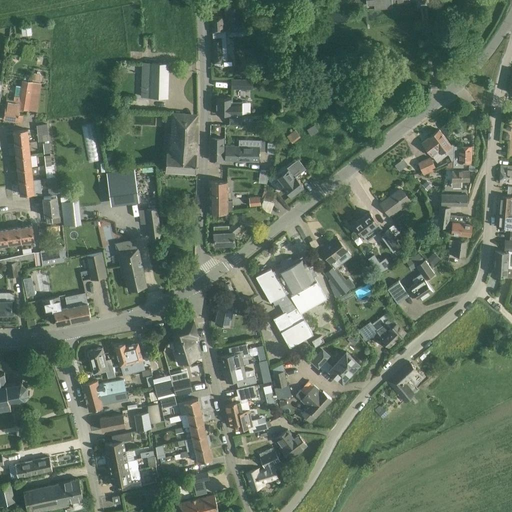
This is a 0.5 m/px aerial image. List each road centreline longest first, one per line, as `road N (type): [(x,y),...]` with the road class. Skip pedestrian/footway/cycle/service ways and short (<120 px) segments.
road 1 (unclassified): [(286,511),(367,391),(477,287),(496,107),(511,43)]
road 2 (tertiary): [(211,277),(458,87)]
road 3 (unclassified): [(211,277),(200,255),(199,0)]
road 4 (residential): [(249,511),(229,459),(192,289)]
road 5 (residential): [(97,511),(59,336)]
road 6 (tertiary): [(59,336),(192,289)]
